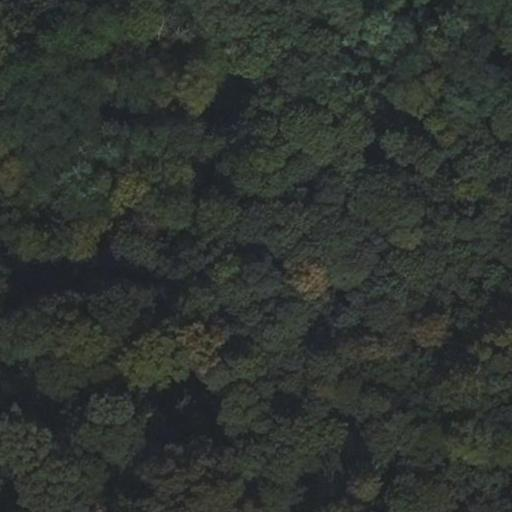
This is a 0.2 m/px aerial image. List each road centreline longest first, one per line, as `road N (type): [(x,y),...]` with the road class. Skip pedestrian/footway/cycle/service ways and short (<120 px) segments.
road 1 (track): [(117,511),(511,313)]
road 2 (track): [(240,49),(348,51),(510,0)]
